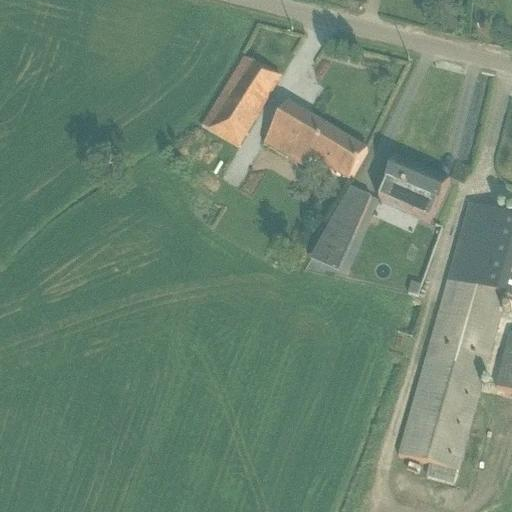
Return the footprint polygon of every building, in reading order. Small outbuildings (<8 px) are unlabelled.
[(282,86),(243,63),(201,133),(240,156),(282,86)] [(343,199),(369,156),(291,108),(264,151),(343,199)] [(435,229),(453,187),(400,164),(382,207),(435,229)] [(511,229),(470,217),(449,285),(511,303),(511,229)] [(511,342),(510,342),(495,396),(511,400),(511,342)]
